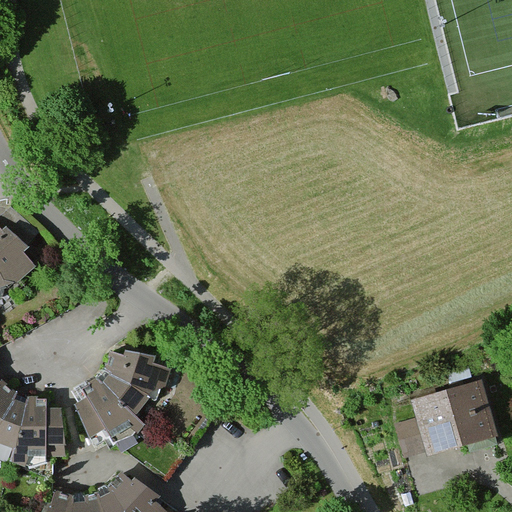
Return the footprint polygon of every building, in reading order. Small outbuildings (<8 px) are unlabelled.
[(29,233),(1,208),(0,209),(0,282),(38,262),(29,233)] [(147,346),(114,347),(114,363),(106,374),(146,400),(154,382),(167,387),(174,372),(147,346)] [(477,370),(411,388),(426,444),(462,435),(467,449),(497,441),(477,370)] [(146,400),(106,374),(85,384),(91,394),(82,403),(96,429),(108,418),(116,428),(139,413),(146,400)] [(0,432),(18,440),(32,402),(6,379),(1,384),(0,384),(0,432)] [(63,404),(32,402),(18,440),(13,453),(31,460),(39,450),(74,453),(63,404)] [(158,511),(176,489),(130,473),(108,493),(112,511),(158,511)] [(112,511),(108,493),(80,499),(57,491),(50,511),(112,511)]
